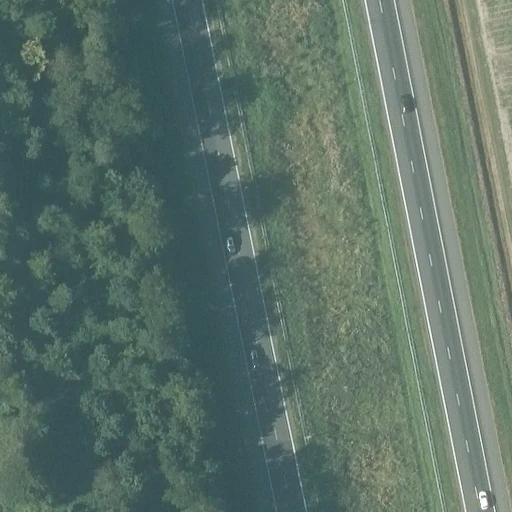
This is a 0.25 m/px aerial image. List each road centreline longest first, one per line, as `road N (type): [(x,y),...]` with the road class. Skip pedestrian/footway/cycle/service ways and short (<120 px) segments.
road 1 (motorway): [(186,0),(290,511)]
road 2 (motorway): [(479,511),(378,0)]
